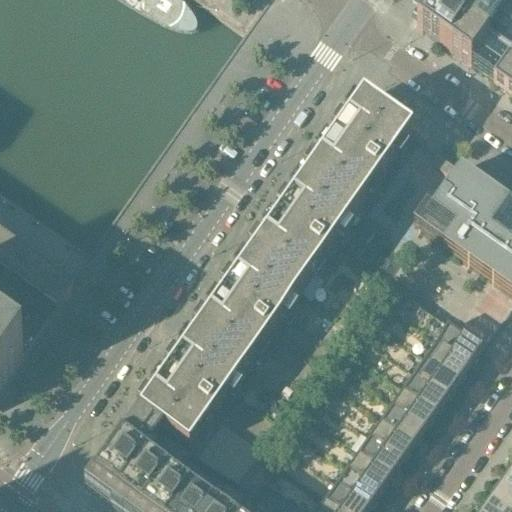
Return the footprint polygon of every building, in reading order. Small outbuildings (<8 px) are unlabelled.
[(511,0),(439,0),(416,33),(511,100),(511,0)] [(353,227),(411,144),(412,143),(363,108),(304,192),(353,227)] [(511,211),(509,210),(508,211),(437,161),(431,169),(453,185),(418,235),(511,301),(511,211)] [(297,305),(334,253),(353,227),(304,192),(248,271),(297,305)] [(0,398),(74,294),(38,269),(0,241),(0,398)] [(335,262),(329,271),(335,275),(340,266),(335,262)] [(240,386),(297,305),(248,271),(191,351),(240,386)] [(481,357),(456,339),(447,333),(435,349),(445,356),(470,374),(472,375),(477,368),(475,366),(481,357)] [(470,374),(445,356),(435,349),(424,365),(433,372),(458,389),(461,391),(466,383),(464,382),(470,374)] [(187,461),(240,386),(191,351),(138,427),(187,461)] [(458,389),(433,372),(424,365),(413,381),(422,387),(447,405),(450,407),(455,399),(453,397),(458,389)] [(447,405),(422,387),(413,381),(402,396),(411,403),(436,421),(439,422),(444,415),(442,413),(447,405)] [(436,421),(411,403),(402,396),(391,412),(425,436),(428,438),(433,430),(431,429),(436,421)] [(420,444),(425,436),(391,412),(380,428),(389,434),(414,452),(417,454),(422,446),(420,444)] [(258,511),(187,461),(138,427),(96,486),(93,484),(85,497),(105,511),(258,511)] [(414,452),(389,434),(380,428),(368,444),(378,450),(403,468),(405,470),(411,462),(408,460),(414,452)] [(403,468),(378,450),(368,444),(357,459),(392,484),(394,485),(400,478),(397,476),(403,468)] [(392,484),(357,459),(346,475),(356,482),(381,499),(383,501),(389,493),(386,492),(392,484)] [(511,473),(500,489),(511,497),(511,473)] [(381,499),(356,482),(346,475),(335,491),(365,511),(375,511),(378,509),(375,507),(381,499)] [(511,511),(511,497),(500,489),(489,505),(499,511),(511,511)] [(365,511),(335,491),(324,506),(332,511),(365,511)]
